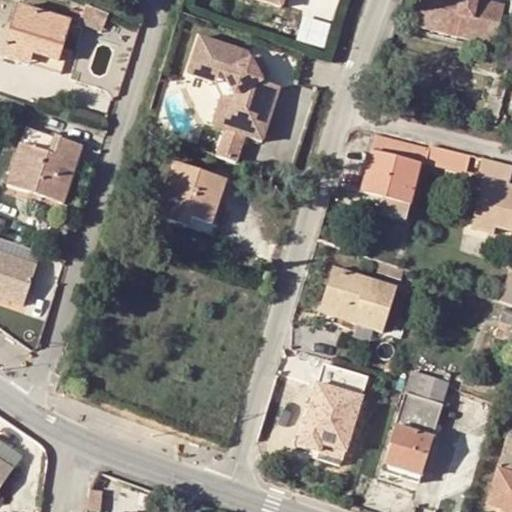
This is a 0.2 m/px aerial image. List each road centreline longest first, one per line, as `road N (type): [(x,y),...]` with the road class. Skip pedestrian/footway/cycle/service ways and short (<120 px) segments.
road 1 (residential): [(169,0),(24,409)]
road 2 (residential): [(348,114),(240,496)]
road 3 (tertiary): [(70,433),(240,496)]
road 4 (residential): [(511,154),(348,114)]
road 5 (residential): [(389,0),(348,114)]
